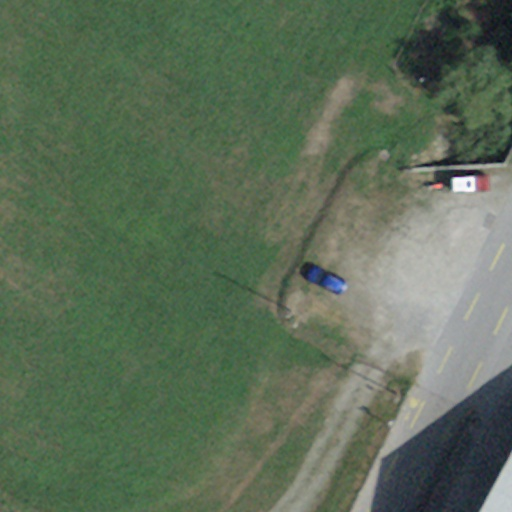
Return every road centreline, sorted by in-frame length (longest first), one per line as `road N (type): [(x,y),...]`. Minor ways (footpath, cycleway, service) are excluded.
road 1 (track): [(286,511),(371,366),(426,298),(497,283),(508,332),(504,378),(454,511)]
road 2 (unclassified): [(387,511),(511,253)]
